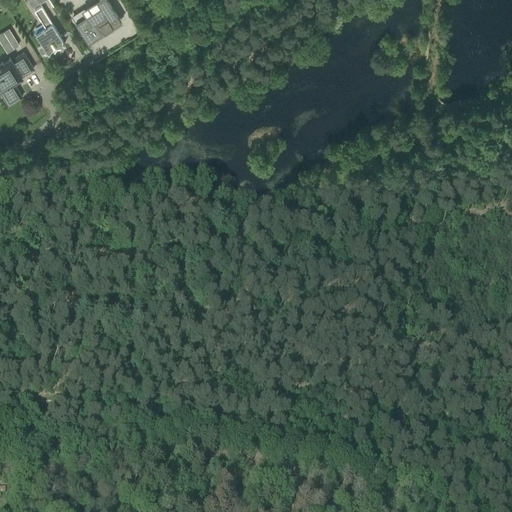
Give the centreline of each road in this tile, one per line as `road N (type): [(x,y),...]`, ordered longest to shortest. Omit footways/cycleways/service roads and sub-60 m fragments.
road 1 (track): [(447,473),(197,427),(85,437),(0,456)]
road 2 (track): [(401,423),(375,410),(194,256)]
road 3 (residential): [(0,165),(46,120),(53,104),(48,82),(85,55)]
